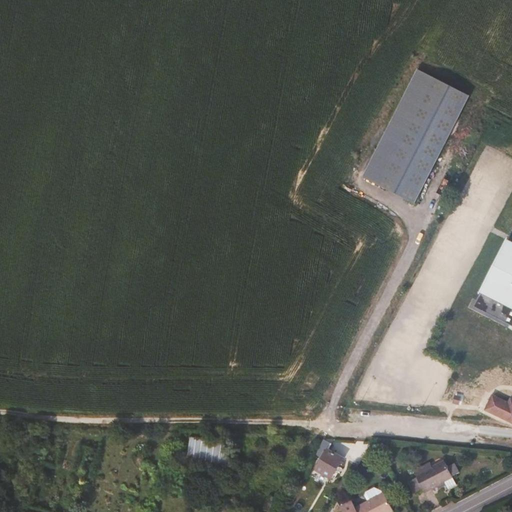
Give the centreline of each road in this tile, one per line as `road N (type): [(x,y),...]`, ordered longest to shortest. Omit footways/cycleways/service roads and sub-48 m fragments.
road 1 (track): [(480,430),(65,421),(0,412)]
road 2 (track): [(363,189),(411,212),(417,236),(321,426)]
